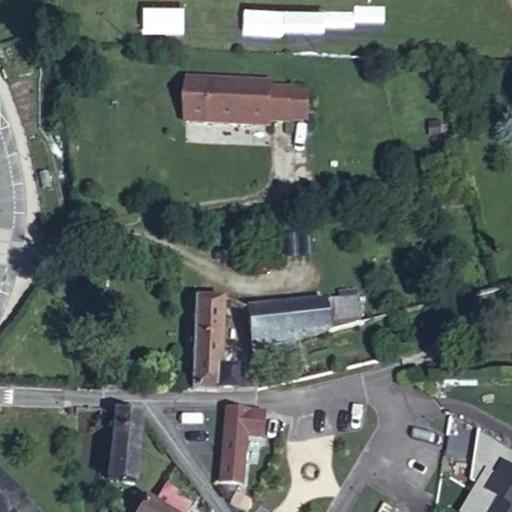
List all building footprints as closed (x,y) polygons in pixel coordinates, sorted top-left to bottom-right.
[(0,0),(0,19),(11,12),(2,0),(0,0)] [(273,83),(188,79),(185,122),(271,126),(271,121),(291,122),(291,119),(292,92),(292,90),(272,89),(273,83)] [(310,93),(292,92),(291,119),(308,120),(310,93)] [(195,298),(191,391),(218,392),(255,390),(255,377),(236,378),(237,369),(220,369),(223,300),(195,298)] [(358,298),(245,308),(251,351),(293,341),(360,324),(358,298)] [(297,357),(293,341),(251,351),(253,368),(297,357)] [(261,437),(263,413),(227,409),(220,484),(239,486),(243,436),(261,437)] [(108,479),(135,483),(140,416),(115,412),(108,479)] [(511,511),(511,469),(505,465),(489,492),(496,497),(487,511),(511,511)] [(0,511),(25,511),(20,507),(23,504),(0,481),(0,511)] [(177,511),(180,508),(161,496),(155,506),(147,501),(139,511),(177,511)]
